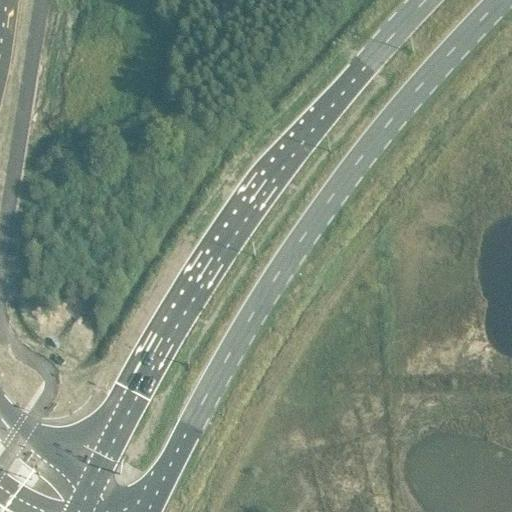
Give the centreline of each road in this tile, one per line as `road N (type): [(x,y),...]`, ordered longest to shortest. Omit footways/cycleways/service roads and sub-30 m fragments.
road 1 (primary): [(149,511),(294,249),(372,142),(506,0)]
road 2 (primary): [(426,0),(248,215),(92,484)]
